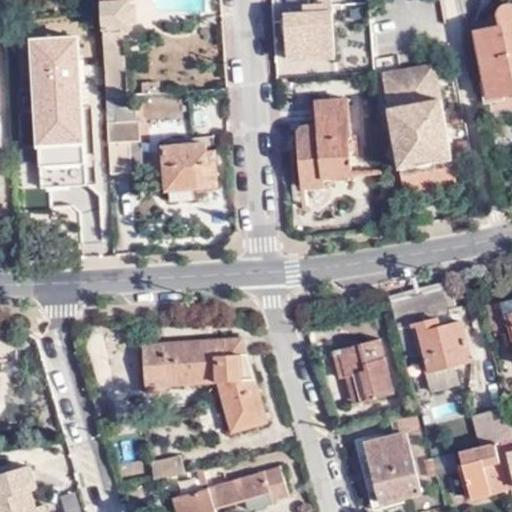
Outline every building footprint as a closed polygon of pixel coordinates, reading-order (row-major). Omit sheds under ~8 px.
[(102,0),(103,9),(108,97),(125,96),(121,37),(124,37),(124,33),(133,32),(132,3),(134,2),(133,0),(102,0)] [(292,0),(286,0),(285,0),(290,60),(336,57),(330,0),(314,0),(315,7),(294,9),(292,0)] [(511,78),(511,75),(511,74),(511,0),(502,0),(499,3),(497,5),(496,9),(499,22),(490,24),(473,27),(487,93),(511,87),(511,78)] [(496,9),(487,11),(490,24),(499,22),(496,9)] [(400,68),(383,72),(404,186),(456,176),(437,75),(419,78),(424,102),(407,105),(400,68)] [(348,98),(317,101),(318,125),(306,127),(299,133),(304,185),(325,184),(324,175),(352,173),(349,135),(352,135),(348,98)] [(39,104),(39,113),(52,112),(51,103),(39,104)] [(119,123),(109,124),(112,176),(136,175),(134,121),(137,121),(137,109),(118,110),(119,123)] [(52,112),(39,113),(33,113),(39,202),(83,200),(80,142),(87,142),(85,110),(52,112)] [(210,136),(167,139),(169,164),(162,174),(163,182),(172,190),(173,200),(198,197),(197,186),(220,184),(218,161),(211,161),(210,136)] [(460,299),(458,287),(444,290),(447,303),(460,299)] [(447,303),(444,290),(393,304),(399,328),(414,324),(418,340),(431,390),(460,382),(456,365),(472,360),(462,321),(440,327),(438,319),(450,316),(447,303)] [(511,311),(509,300),(489,304),(496,333),(511,329),(511,311)] [(462,321),(460,313),(450,316),(438,319),(440,327),(462,321)] [(414,324),(399,328),(403,343),(418,340),(414,324)] [(380,334),(339,344),(345,370),(352,369),(359,397),(393,388),(380,334)] [(146,388),(218,383),(209,356),(246,354),(242,338),(143,346),(146,388)] [(338,372),(345,370),(339,344),(332,346),(338,372)] [(246,354),(209,356),(218,383),(232,433),(251,427),(249,420),(264,415),(246,354)] [(352,369),(345,370),(351,398),(359,397),(352,369)] [(431,420),(462,416),(459,393),(428,397),(431,420)] [(496,443),(499,442),(511,439),(505,410),(482,415),(489,445),(496,443)] [(249,420),(251,427),(267,422),(264,415),(249,420)] [(388,419),(393,437),(406,434),(411,433),(406,415),(388,419)] [(401,497),(420,493),(406,434),(393,437),(388,439),(387,433),(364,439),(366,445),(380,503),(381,509),(403,503),(401,497)] [(511,438),(511,439),(499,442),(508,476),(511,475),(511,438)] [(506,490),(496,443),(489,445),(459,452),(471,499),(506,490)] [(371,505),(380,503),(366,445),(357,447),(371,505)] [(151,459),(153,481),(183,474),(181,453),(151,459)] [(430,477),(436,476),(432,459),(426,461),(430,477)] [(36,465),(0,475),(0,511),(52,511),(50,505),(43,507),(38,491),(43,489),(36,465)] [(279,467),(207,490),(214,511),(243,502),(246,511),(247,511),(253,510),(253,511),(262,511),(266,510),(265,507),(272,505),(271,502),(289,497),(279,467)] [(214,511),(207,490),(172,500),(176,511),(214,511)]
